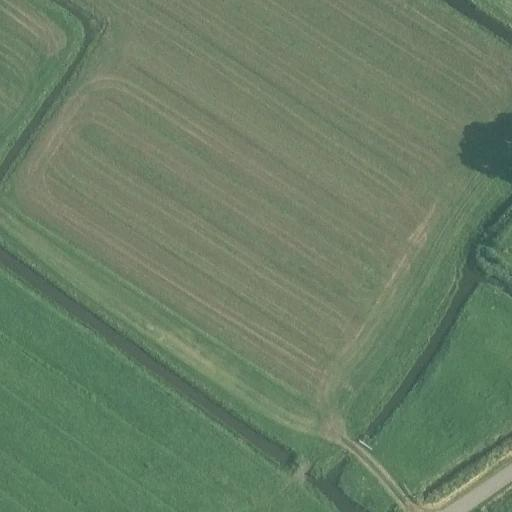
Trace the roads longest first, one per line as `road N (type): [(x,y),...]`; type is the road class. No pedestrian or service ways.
road 1 (track): [(338,434),(420,312),(455,235),(511,157)]
road 2 (track): [(410,511),(338,434),(274,511)]
